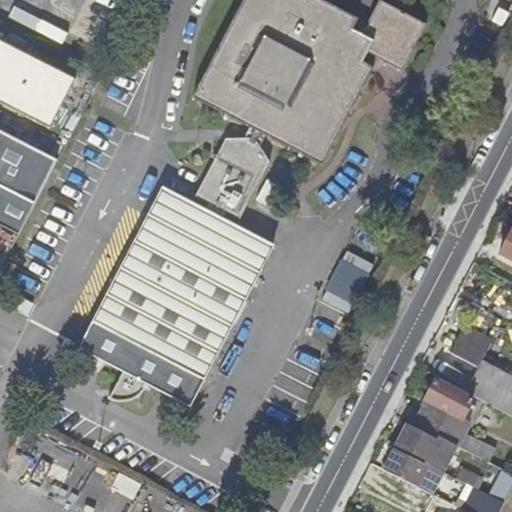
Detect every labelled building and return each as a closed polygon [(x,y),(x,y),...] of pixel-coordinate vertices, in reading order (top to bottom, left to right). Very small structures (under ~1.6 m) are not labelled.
[(373,27),(321,0),(250,0),(198,100),(254,130),(249,140),(230,141),(200,199),(243,222),(274,164),(265,149),(270,139),(327,168),(383,62),(407,74),(432,28),(386,3),(373,27)] [(0,38),(0,99),(49,125),(74,76),(0,38)] [(167,189),(140,244),(150,249),(155,239),(173,248),(196,205),(167,189)] [(219,273),(241,228),(196,205),(173,248),(155,239),(150,249),(140,244),(82,351),(125,374),(110,401),(117,404),(123,404),(130,404),(137,402),(145,396),(151,388),(191,409),(247,300),(238,295),(242,285),(219,273)] [(238,295),(247,300),(276,247),(241,228),(219,273),(242,285),(238,295)] [(511,231),(498,257),(511,264),(511,231)] [(511,269),(493,260),(487,271),(511,285),(511,269)] [(481,370),(485,363),(493,343),(467,329),(453,355),(481,370)] [(481,370),(468,394),(511,417),(511,377),(485,363),(481,370)] [(429,405),(417,429),(457,449),(480,406),(436,383),(425,403),(429,405)] [(452,451),(409,430),(399,448),(428,464),(427,467),(440,474),(452,451)] [(395,456),(385,474),(417,490),(426,471),(395,456)] [(484,497),(503,507),(511,490),(511,477),(498,470),(484,497)] [(472,490),(460,511),(500,511),(503,507),(484,497),(472,490)]
